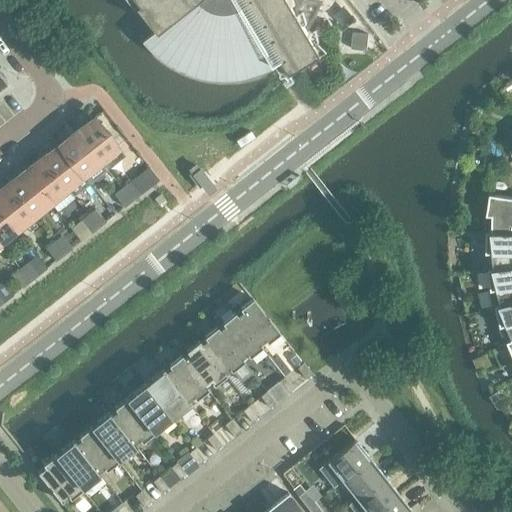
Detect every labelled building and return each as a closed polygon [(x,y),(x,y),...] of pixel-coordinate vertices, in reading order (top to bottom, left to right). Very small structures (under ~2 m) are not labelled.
[(160,27),(145,38),(149,42),(154,48),(160,53),(166,58),(169,60),(172,62),(177,65),(183,68),(190,71),(198,73),(206,75),(213,77),(221,77),(225,77),(233,77),(241,76),(248,75),(252,74),(257,73),(264,70),(268,68),(275,65),(278,64),(276,61),(280,59),(284,66),(314,40),(304,33),(314,15),(313,14),(320,0),(143,0),(144,1),(141,3),(160,27)] [(367,49),(369,33),(353,31),(351,47),(367,49)] [(94,115),(76,129),(101,160),(107,168),(125,154),(118,146),(94,115)] [(101,160),(76,129),(59,142),(84,174),(90,182),(108,169),(107,168),(101,160)] [(90,182),(84,174),(59,142),(42,156),(67,187),(73,195),(90,182)] [(25,169),(50,201),(67,187),(42,156),(25,169)] [(188,173),(199,186),(201,184),(209,178),(198,164),(188,173)] [(8,183),(33,214),(50,201),(25,169),(8,183)] [(130,181),(122,187),(132,199),(140,193),(130,181)] [(0,206),(16,227),(33,214),(8,183),(0,189),(0,206)] [(132,199),(122,187),(114,193),(124,206),(132,199)] [(511,197),(490,195),(487,216),(484,216),(483,234),(486,234),(511,234),(511,197)] [(0,240),(16,227),(0,206),(0,240)] [(96,207),(88,214),(98,226),(106,220),(96,207)] [(98,226),(88,214),(80,220),(90,232),(98,226)] [(54,240),(64,253),(72,247),(62,234),(54,240)] [(511,234),(486,234),(486,253),(484,253),(485,272),(488,272),(511,268),(511,234)] [(64,253),(54,240),(46,247),(56,259),(64,253)] [(30,280),(38,273),(28,261),(20,267),(30,280)] [(30,280),(20,267),(12,273),(22,286),(30,280)] [(511,268),(488,272),(491,290),(488,291),(492,309),(495,309),(511,304),(511,268)] [(234,311),(261,345),(262,345),(260,342),(265,338),(267,341),(280,331),(253,296),(240,306),(242,308),(237,313),(235,310),(234,311)] [(511,304),(495,309),(500,326),(498,327),(505,345),(507,344),(511,342),(511,304)] [(216,325),(243,359),(244,359),(242,356),(247,352),(249,355),(261,345),(234,311),(222,320),(224,323),(219,327),(217,324),(216,325)] [(198,339),(225,374),(226,373),(224,370),(229,366),(231,369),(243,359),(216,325),(204,334),(206,337),(201,341),(199,338),(198,339)] [(180,353),(207,388),(208,387),(206,385),(211,380),(214,383),(225,374),(198,339),(186,349),(188,351),(183,355),(181,353),(180,353)] [(162,368),(189,402),(190,401),(188,399),(193,395),(196,397),(207,388),(180,353),(168,363),(170,365),(165,369),(163,367),(162,368)] [(296,354),(290,359),(296,367),(297,365),(302,362),(296,354)] [(313,372),(304,361),(302,362),(297,365),(306,377),(313,372)] [(144,382),(172,416),(170,413),(176,409),(178,412),(189,402),(162,368),(150,377),(152,379),(147,383),(145,381),(144,382)] [(279,380),(288,392),(294,387),(285,375),(279,380)] [(126,396),(154,431),(155,430),(152,427),(158,423),(160,426),(172,416),(144,382),(132,391),(134,394),(129,398),(127,395),(126,396)] [(261,394),(270,406),(276,401),(267,390),(261,394)] [(108,410),(136,445),(137,444),(135,441),(140,437),(142,440),(154,431),(126,396),(115,405),(116,408),(111,412),(109,409),(108,410)] [(243,409),(252,420),(258,415),(249,404),(243,409)] [(90,425),(118,459),(119,458),(117,456),(122,451),(124,454),(136,445),(108,410),(97,420),(99,422),(93,426),(91,424),(90,425)] [(225,423),(234,434),(240,429),(231,418),(225,423)] [(72,439),(100,473),(101,472),(99,470),(104,466),(106,468),(118,459),(90,425),(79,434),(81,436),(75,440),(74,438),(72,439)] [(207,437),(216,448),(222,443),(213,432),(207,437)] [(342,479),(370,456),(356,438),(320,466),(334,485),(342,479)] [(54,453),(82,488),(83,487),(81,484),(86,480),(88,482),(100,473),(72,439),(61,448),(63,450),(58,454),(56,452),(54,453)] [(189,451),(198,463),(204,458),(195,446),(189,451)] [(45,465),(38,470),(61,500),(68,494),(70,497),(82,488),(54,453),(43,462),(45,465)] [(356,496),(385,474),(370,456),(342,479),(356,496)] [(171,465),(180,477),(186,472),(177,461),(171,465)] [(355,511),(373,511),(399,492),(385,474),(356,496),(349,503),(355,511)] [(153,480),(162,491),(169,486),(160,475),(153,480)] [(299,494),(308,505),(315,500),(306,488),(299,494)] [(136,494),(144,505),(151,500),(142,489),(136,494)] [(304,511),(288,491),(270,505),(275,511),(304,511)] [(410,511),(413,510),(399,492),(373,511),(410,511)] [(315,500),(308,505),(313,511),(322,511),(324,511),(315,500)] [(118,508),(120,511),(130,511),(124,503),(118,508)]
